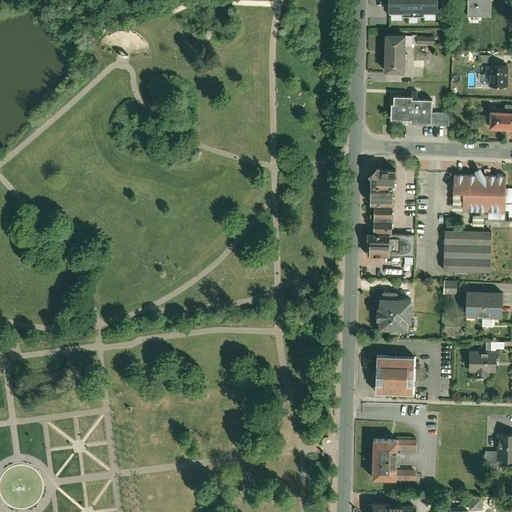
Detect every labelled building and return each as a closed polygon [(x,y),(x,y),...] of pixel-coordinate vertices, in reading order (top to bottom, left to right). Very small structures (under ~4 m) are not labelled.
[(389,0),(390,10),(438,9),(437,0),(389,0)] [(492,14),(491,0),(467,0),(467,14),(492,14)] [(406,31),(384,31),(384,70),(405,70),(405,47),(434,48),(434,38),(416,38),(416,36),(406,35),(406,31)] [(488,86),(506,86),(506,65),(486,64),(486,78),(488,78),(488,86)] [(393,102),(390,102),(390,118),(410,118),(410,122),(430,122),(430,98),(411,97),(411,94),(393,94),(393,102)] [(489,107),(489,126),(511,126),(511,102),(504,102),(504,108),(489,107)] [(449,112),(432,112),(432,124),(449,124),(449,112)] [(367,233),(367,256),(413,256),(413,234),(390,233),(392,185),(394,185),(394,166),(378,166),(377,164),(375,166),(371,169),(369,170),(371,173),(370,185),(369,185),(369,206),(373,206),(372,233),(367,233)] [(480,166),(474,170),(476,173),(453,173),(453,193),(462,193),(462,212),(505,213),(506,174),(483,174),(480,166)] [(491,230),(444,229),(443,271),(490,272),(491,230)] [(455,286),(455,280),(443,280),(443,295),(455,295),(455,286)] [(485,290),(466,289),(465,317),(475,318),(475,315),(481,316),(481,326),(491,327),(492,318),(501,319),(502,290),(485,290)] [(411,295),(379,294),(379,304),(375,304),(375,321),(378,321),(378,330),(407,330),(407,321),(410,321),(411,295)] [(489,341),(489,351),(470,351),(469,372),(473,372),(473,377),(488,378),(488,372),(495,372),(495,368),(498,368),(498,359),(495,359),(495,349),(504,349),(504,341),(489,341)] [(374,394),(413,395),(414,354),(376,353),(374,394)] [(484,450),(484,462),(511,462),(511,432),(496,433),(496,450),(487,450),(484,450)] [(416,438),(373,437),(371,478),(414,480),(415,469),(396,468),(396,463),(402,463),(402,454),(397,454),(397,448),(415,449),(416,438)] [(470,494),(469,508),(482,508),(482,495),(470,494)] [(368,502),(368,511),(411,511),(412,502),(368,502)]
